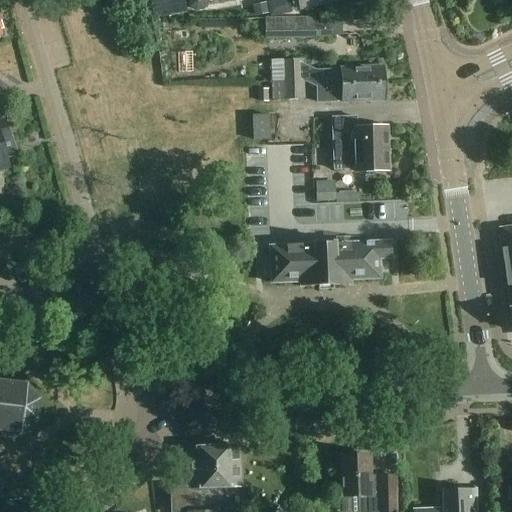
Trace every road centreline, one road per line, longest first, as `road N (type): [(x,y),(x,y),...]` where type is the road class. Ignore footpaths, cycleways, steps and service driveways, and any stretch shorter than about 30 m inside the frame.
road 1 (secondary): [(484,389),(247,399),(156,429)]
road 2 (tertiary): [(484,389),(443,107)]
road 3 (residential): [(92,241),(25,0)]
road 4 (residential): [(156,429),(92,241)]
road 5 (secondary): [(156,429),(64,511)]
